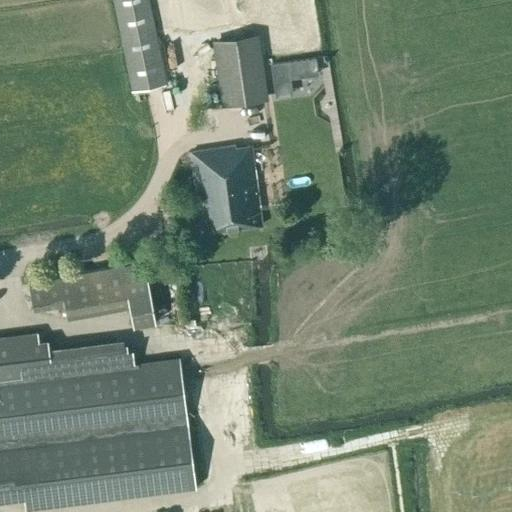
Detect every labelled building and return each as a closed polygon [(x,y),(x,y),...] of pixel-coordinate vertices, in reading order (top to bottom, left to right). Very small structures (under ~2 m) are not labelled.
[(113,0),(133,92),(165,85),(147,0),(113,0)] [(266,99),(257,34),(211,40),(220,105),(266,99)] [(278,89),(295,86),(293,72),(320,67),(317,48),(272,56),(278,89)] [(189,152),(198,209),(200,209),(203,234),(261,224),(250,146),(235,148),(234,146),(189,152)] [(128,305),(132,326),(153,322),(142,261),(26,281),(31,309),(63,304),(65,316),(128,305)] [(37,333),(0,337),(0,500),(24,497),(26,509),(190,487),(178,367),(138,373),(137,362),(127,364),(126,351),(49,360),(47,341),(38,342),(37,333)]
